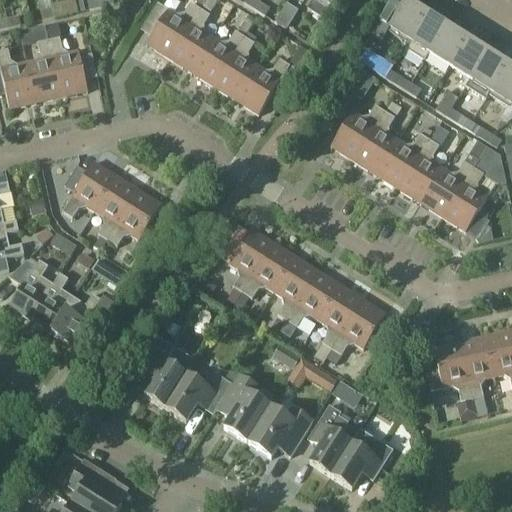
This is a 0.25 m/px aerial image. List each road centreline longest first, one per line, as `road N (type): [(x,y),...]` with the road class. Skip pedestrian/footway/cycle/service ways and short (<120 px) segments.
road 1 (residential): [(511,278),(433,296),(162,122),(0,159)]
road 2 (residential): [(0,362),(83,429),(176,478)]
